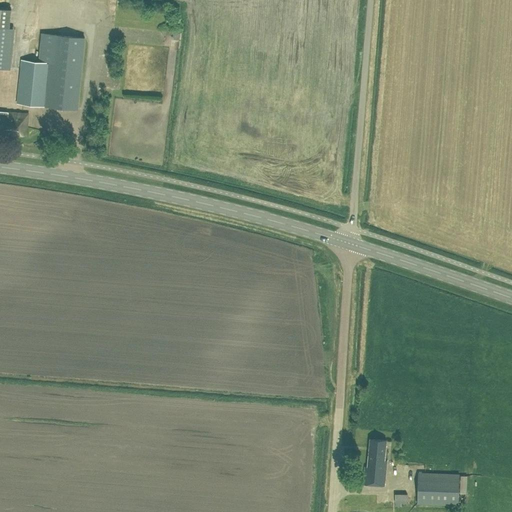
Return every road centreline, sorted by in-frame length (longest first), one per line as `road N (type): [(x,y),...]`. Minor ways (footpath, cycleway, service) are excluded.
road 1 (secondary): [(350,244),(201,203),(0,167)]
road 2 (unclassified): [(350,244),(331,511)]
road 3 (unclassified): [(350,244),(368,0)]
road 4 (secondary): [(511,299),(350,244)]
